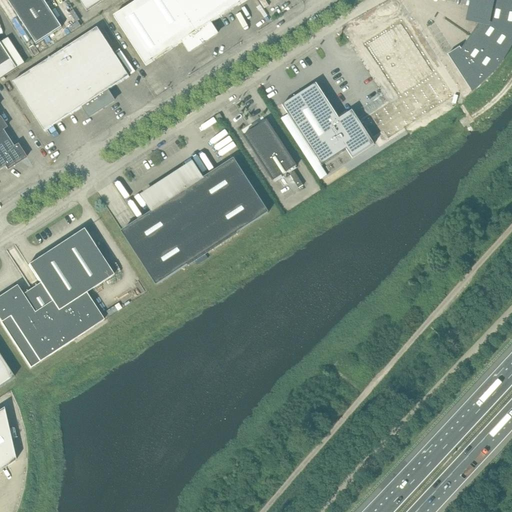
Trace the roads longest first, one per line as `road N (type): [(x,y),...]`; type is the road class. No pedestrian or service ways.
road 1 (unclassified): [(262,511),(511,225)]
road 2 (unclassified): [(99,177),(375,0)]
road 3 (unclassified): [(328,0),(85,156)]
road 4 (unclassified): [(323,511),(511,320)]
road 5 (motorway): [(511,374),(384,511)]
road 6 (motorway): [(415,511),(511,407)]
